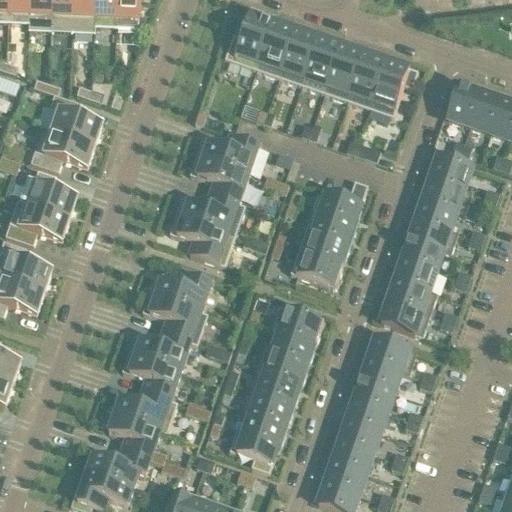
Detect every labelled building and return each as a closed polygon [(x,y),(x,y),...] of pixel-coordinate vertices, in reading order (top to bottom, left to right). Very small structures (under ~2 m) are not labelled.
[(0,0),(0,27),(8,28),(9,0),(0,0)] [(9,0),(8,28),(30,29),(31,0),(9,0)] [(31,0),(30,29),(52,30),(52,0),(31,0)] [(52,0),(52,30),(73,31),(74,0),(52,0)] [(74,0),(73,31),(95,32),(96,0),(74,0)] [(96,0),(95,32),(116,33),(117,0),(96,0)] [(117,0),(116,33),(139,34),(140,0),(117,0)] [(225,65),(256,76),(274,25),(251,17),(241,43),(234,40),(225,65)] [(275,25),(274,25),(256,76),(279,84),(296,35),(274,28),(275,25)] [(302,92),(318,43),(296,35),(279,84),(302,92)] [(324,99),(327,93),(341,51),(318,43),(302,92),(324,99)] [(347,107),(364,59),(341,51),(327,93),(324,99),(347,107)] [(370,115),(387,66),(364,59),(347,107),(370,115)] [(387,66),(370,115),(393,123),(404,92),(412,95),(418,77),(387,66)] [(6,68),(3,76),(15,80),(18,72),(6,68)] [(34,93),(46,97),(49,89),(37,85),(34,93)] [(49,89),(46,97),(54,100),(58,102),(61,93),(49,89)] [(77,100),(89,104),(91,96),(80,92),(77,100)] [(449,126),(470,133),(482,99),(460,92),(449,126)] [(91,96),(89,104),(101,108),(103,100),(91,96)] [(470,133),(490,140),(502,106),(482,99),(470,133)] [(47,137),(51,138),(52,138),(95,153),(103,130),(74,120),(78,108),(58,102),(54,100),(50,112),(55,114),(47,137)] [(111,112),(120,115),(124,103),(115,100),(111,112)] [(490,140),(511,147),(511,144),(511,109),(502,106),(490,140)] [(256,127),(263,129),(267,118),(260,115),(256,127)] [(195,129),(202,131),(206,120),(199,118),(195,129)] [(267,118),(263,129),(271,132),(275,121),(267,118)] [(313,134),(309,145),(316,148),(321,132),(314,130),(313,134)] [(301,142),(309,145),(313,134),(305,131),(301,142)] [(52,138),(51,138),(44,160),(35,157),(31,169),(59,178),(63,167),(87,175),(95,153),(52,138)] [(209,148),(203,165),(203,166),(249,181),(258,153),(261,154),(262,152),(235,143),(231,141),(227,154),(209,148)] [(347,158),(354,161),(358,149),(350,147),(347,158)] [(452,159),(460,162),(464,150),(456,147),(452,159)] [(358,149),(354,161),(377,168),(381,157),(358,149)] [(464,150),(460,162),(468,165),(473,153),(464,150)] [(493,173),(501,176),(505,164),(497,161),(493,173)] [(1,162),(0,165),(0,174),(19,181),(23,170),(1,162)] [(215,189),(211,201),(238,211),(239,210),(249,181),(203,166),(203,165),(197,162),(190,181),(215,189)] [(438,163),(430,185),(465,196),(472,175),(438,163)] [(511,166),(505,164),(501,176),(507,178),(509,179),(511,170),(511,166)] [(30,187),(22,208),(22,209),(70,226),(78,203),(53,195),(57,183),(38,177),(34,188),(30,187)] [(263,192),(274,196),(278,186),(267,182),(263,192)] [(430,185),(423,205),(458,217),(457,218),(465,220),(472,198),(465,196),(430,185)] [(278,186),(274,196),(286,200),(289,190),(278,186)] [(320,196),(312,217),(357,233),(357,232),(355,231),(368,192),(355,188),(349,206),(320,196)] [(487,195),(485,203),(497,208),(500,199),(487,195)] [(293,198),(289,209),(296,212),(300,201),(293,198)] [(182,205),(176,222),(235,243),(246,212),(239,210),(238,211),(211,201),(207,213),(182,205)] [(497,208),(485,203),(482,212),(494,216),(497,208)] [(423,205),(416,226),(451,237),(457,218),(458,217),(423,205)] [(22,209),(22,208),(18,207),(6,242),(33,251),(38,240),(62,248),(70,226),(22,209)] [(296,212),(289,209),(285,221),(292,223),(296,212)] [(312,217),(305,238),(350,253),(350,252),(348,252),(350,244),(353,245),(357,233),(312,217)] [(235,243),(176,222),(170,240),(194,248),(190,261),(225,273),(226,271),(225,271),(235,243)] [(416,226),(410,245),(444,257),(443,258),(451,261),(458,239),(451,237),(416,226)] [(473,236),(471,244),(483,248),(485,240),(473,236)] [(305,238),(298,258),(343,274),(343,273),(341,272),(343,264),(346,265),(350,253),(305,238)] [(278,239),(275,250),(282,253),(286,241),(278,239)] [(243,251),(254,255),(258,245),(246,241),(243,251)] [(483,248),(471,244),(468,252),(480,257),(483,248)] [(258,245),(254,255),(266,259),(269,249),(258,245)] [(410,245),(402,266),(436,278),(443,258),(444,257),(410,245)] [(4,247),(0,258),(0,283),(45,299),(52,276),(23,266),(27,255),(4,247)] [(282,253),(275,250),(271,262),(278,264),(282,253)] [(343,274),(298,258),(292,278),(291,278),(291,279),(335,295),(343,274)] [(402,266),(395,287),(429,298),(430,298),(436,278),(402,266)] [(459,277),(457,285),(469,289),(471,281),(459,277)] [(155,283),(149,301),(201,319),(201,318),(211,291),(213,292),(214,290),(184,279),(179,292),(155,283)] [(45,299),(0,283),(0,321),(4,323),(8,311),(37,321),(45,299)] [(469,289),(457,285),(454,293),(466,297),(469,289)] [(395,287),(388,307),(430,321),(437,300),(430,298),(429,298),(395,287)] [(167,327),(163,339),(191,349),(197,352),(208,321),(201,318),(201,319),(149,301),(143,319),(167,327)] [(430,321),(388,307),(381,329),(423,343),(430,321)] [(272,335),(279,337),(279,336),(317,349),(324,328),(279,313),(279,314),(272,335)] [(248,326),(256,328),(260,317),(252,315),(248,326)] [(445,318),(442,326),(455,330),(457,322),(445,318)] [(229,329),(240,332),(243,322),(232,319),(229,329)] [(455,330),(442,326),(440,334),(452,338),(455,330)] [(245,335),(242,346),(249,349),(253,338),(245,335)] [(279,337),(272,356),(272,357),(310,370),(314,358),(311,357),(314,349),(316,350),(317,349),(279,336),(279,337)] [(135,342),(128,360),(181,378),(191,349),(163,339),(159,351),(135,342)] [(375,345),(368,367),(410,381),(417,359),(375,345)] [(249,349),(242,346),(238,358),(245,360),(249,349)] [(0,385),(13,390),(21,368),(0,360),(0,348),(0,347),(0,385)] [(206,359),(217,363),(220,353),(209,349),(206,359)] [(220,353),(217,363),(228,367),(232,357),(220,353)] [(265,354),(258,375),(303,390),(307,378),(304,377),(307,370),(309,371),(310,370),(272,357),(272,356),(265,354)] [(147,386),(143,398),(171,408),(171,407),(181,378),(128,360),(122,378),(147,386)] [(368,367),(361,387),(395,399),(402,379),(409,382),(410,381),(368,367)] [(258,375),(251,395),(296,411),(300,398),(297,398),(300,390),(302,391),(303,390),(258,375)] [(231,376),(227,387),(235,390),(239,379),(231,376)] [(425,377),(422,385),(434,389),(437,381),(425,377)] [(13,390),(0,385),(0,411),(5,413),(13,390)] [(434,389),(422,385),(419,393),(431,397),(434,389)] [(235,390),(227,387),(224,398),(231,401),(235,390)] [(361,387),(354,407),(388,419),(395,399),(361,387)] [(244,417),(251,419),(251,418),(289,431),(293,419),(290,418),(293,411),(295,412),(296,411),(251,395),(244,417)] [(121,404),(115,421),(161,437),(160,438),(167,440),(178,409),(171,407),(171,408),(143,398),(139,410),(121,404)] [(354,407),(347,428),(381,440),(388,419),(354,407)] [(185,418),(196,422),(200,412),(189,408),(185,418)] [(200,412),(196,422),(208,426),(211,416),(200,412)] [(217,417),(213,428),(221,431),(225,419),(217,417)] [(251,418),(251,419),(244,438),(244,439),(281,452),(286,439),(283,438),(286,431),(288,432),(289,431),(251,418)] [(411,418),(408,426),(420,430),(423,422),(411,418)] [(127,445),(122,457),(150,467),(160,438),(161,437),(115,421),(109,439),(127,445)] [(420,430),(408,426),(405,434),(417,438),(420,430)] [(221,431),(213,428),(210,439),(217,442),(221,431)] [(347,428),(340,448),(374,460),(381,440),(347,428)] [(244,439),(244,438),(237,435),(230,457),(254,466),(251,473),(269,479),(279,451),(281,452),(244,439)] [(340,448),(333,469),(367,480),(374,460),(340,448)] [(498,448),(496,456),(508,460),(511,452),(498,448)] [(508,460),(496,456),(493,464),(505,468),(508,460)] [(94,460),(88,478),(133,494),(139,479),(145,481),(150,467),(122,457),(118,469),(94,460)] [(397,459),(394,467),(406,471),(409,463),(397,459)] [(196,473),(204,476),(207,465),(200,462),(196,473)] [(207,465),(204,476),(211,479),(215,467),(207,465)] [(161,476),(172,480),(176,470),(165,466),(161,476)] [(406,471),(394,467),(391,475),(403,479),(406,471)] [(333,469),(326,489),(360,501),(367,480),(333,469)] [(176,470),(172,480),(184,484),(187,474),(176,470)] [(237,487),(244,490),(248,479),(241,476),(237,487)] [(133,494),(88,478),(82,494),(78,492),(71,511),(107,511),(110,505),(127,511),(133,494)] [(248,479),(244,490),(252,493),(256,482),(248,479)] [(355,511),(360,501),(326,489),(318,510),(322,511),(355,511)] [(484,489),(482,497),(494,501),(496,493),(484,489)] [(191,511),(195,500),(174,493),(167,511),(191,511)] [(494,501),(482,497),(479,505),(491,509),(494,501)] [(383,499),(380,508),(392,511),(395,504),(383,499)] [(213,511),(216,507),(195,500),(191,511),(213,511)] [(150,511),(153,511),(162,511),(165,505),(154,501),(150,511)]
